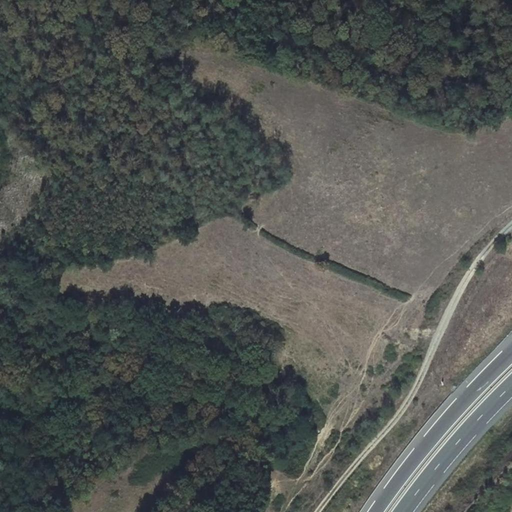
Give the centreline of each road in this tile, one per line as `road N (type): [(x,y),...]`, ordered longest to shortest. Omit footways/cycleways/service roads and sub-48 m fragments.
road 1 (track): [(511,225),(456,295),(389,426),(316,511)]
road 2 (motorway): [(511,354),(376,511)]
road 3 (motorway): [(403,511),(511,386)]
